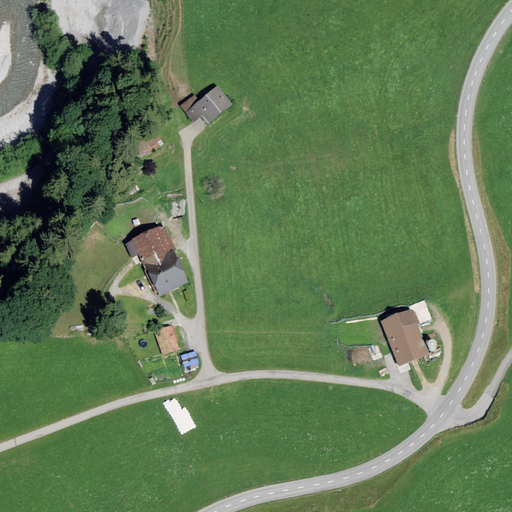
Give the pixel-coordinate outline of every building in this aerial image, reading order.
[(218,87),(187,111),(194,120),(203,113),(209,121),(230,104),(218,87)] [(163,227),(134,240),(140,252),(158,294),(188,281),(163,227)] [(411,312),(385,321),(400,363),(426,354),(411,312)] [(171,327),(156,332),(163,354),(178,349),(171,327)] [(184,369),(199,365),(196,351),(181,355),(184,369)]
